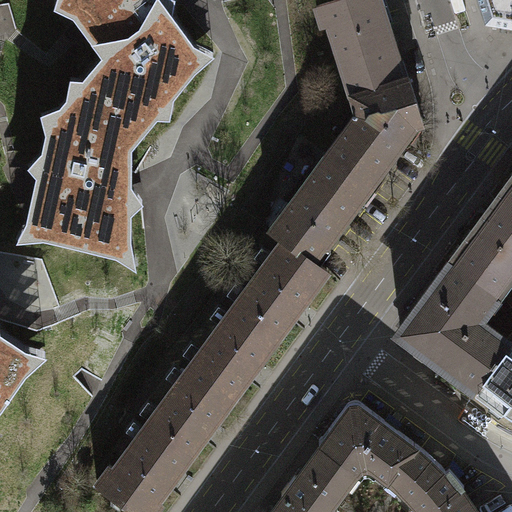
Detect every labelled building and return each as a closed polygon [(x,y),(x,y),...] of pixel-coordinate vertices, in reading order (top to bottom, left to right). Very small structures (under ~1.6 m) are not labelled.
[(76,11),(88,28),(124,0),(67,0),(69,1),(70,0),(76,0),(82,7),(76,11)] [(87,79),(145,127),(158,112),(152,107),(161,96),(167,101),(191,71),(185,66),(198,51),(160,0),(124,0),(88,28),(99,42),(105,37),(114,49),(107,54),(87,79)] [(352,94),(356,93),(405,78),(380,0),(332,0),(317,5),(323,26),(330,24),(352,94)] [(511,0),(480,0),(487,20),(511,24),(511,0)] [(362,112),(357,114),(328,153),(371,185),(416,124),(423,122),(409,77),(405,78),(356,93),(362,112)] [(145,127),(87,79),(55,119),(60,122),(50,135),(28,232),(119,252),(122,237),(130,237),(130,169),(121,166),(124,154),(145,127)] [(283,238),(284,237),(315,260),(315,259),(371,185),(328,153),(271,229),(283,238)] [(498,294),(511,275),(511,182),(488,215),(453,261),(498,294)] [(283,238),(239,297),(261,313),(258,317),(281,334),(329,270),(315,259),(315,260),(284,237),(283,238)] [(477,388),(478,388),(511,343),(494,330),(489,338),(474,327),(498,294),(453,261),(401,332),(477,388)] [(186,330),(207,297),(184,282),(162,315),(186,330)] [(239,297),(195,356),(217,373),(214,377),(237,393),(281,334),(258,317),(261,313),(239,297)] [(0,330),(0,403),(26,366),(22,361),(29,350),(0,330)] [(511,412),(511,341),(511,343),(478,388),(511,412)] [(195,356),(151,415),(173,432),(170,436),(192,453),(237,393),(214,377),(217,373),(195,356)] [(321,443),(323,445),(360,472),(362,468),(364,467),(367,466),(369,466),(372,467),(385,478),(413,441),(359,401),(356,400),(352,400),(349,402),(321,440),(321,443)] [(159,497),(192,453),(170,436),(173,432),(151,415),(113,466),(110,463),(97,481),(138,511),(153,511),(163,500),(159,497)] [(463,511),(473,506),(461,488),(464,485),(449,467),(445,470),(428,453),(413,441),(385,478),(386,479),(385,483),(396,492),(400,490),(413,502),(410,507),(414,511),(463,511)] [(285,495),(277,506),(284,511),(329,511),(360,472),(323,445),(300,475),(296,472),(282,492),(285,495)]
